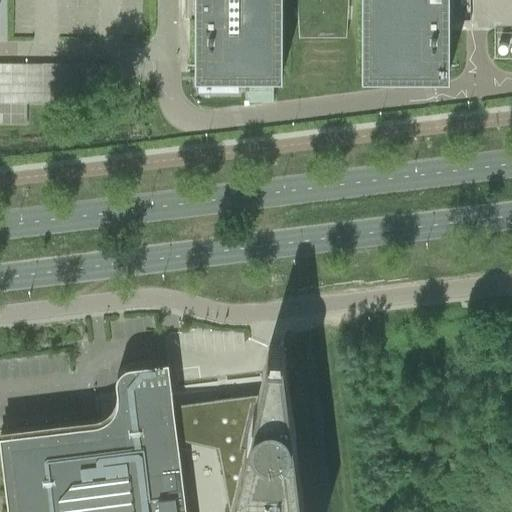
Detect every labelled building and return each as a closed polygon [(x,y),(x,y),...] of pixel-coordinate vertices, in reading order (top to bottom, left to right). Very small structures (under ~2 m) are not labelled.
[(195,0),(195,71),(283,71),(282,0),(296,0),(298,36),(346,36),(347,0),(361,0),(362,72),(449,72),(449,33),(449,0),(195,0)] [(0,123),(26,124),(26,104),(106,104),(106,83),(106,64),(0,63),(0,123)] [(303,511),(289,390),(288,385),(286,370),(285,358),(284,354),(281,326),(200,321),(174,323),(182,409),(185,434),(191,478),(183,479),(187,511),(303,511)] [(309,397),(306,397),(306,412),(328,412),(329,351),(310,350),(309,397)] [(75,424),(0,433),(0,444),(8,511),(187,511),(183,479),(177,432),(175,410),(173,397),(172,390),(169,365),(168,360),(130,364),(127,365),(123,367),(120,369),(118,372),(117,375),(116,379),(116,383),(117,392),(118,398),(121,425),(97,428),(78,430),(76,431),(75,424)]
